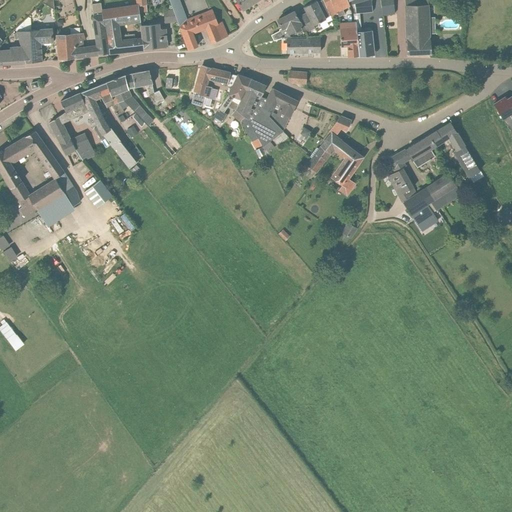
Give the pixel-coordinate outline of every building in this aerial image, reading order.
[(236,0),(243,10),(255,2),(253,0),(236,0)] [(308,16),(302,19),(308,30),(315,27),(314,24),(325,18),(316,0),(303,7),(308,16)] [(351,4),(349,0),(323,0),(331,18),(337,15),(339,17),(345,14),(343,9),(349,6),(349,5),(351,4)] [(382,0),(383,14),(396,13),(394,0),(382,0)] [(431,53),(431,52),(430,37),(428,5),(427,0),(404,0),(405,5),(406,39),(407,54),(431,53)] [(97,44),(98,54),(108,53),(105,25),(103,25),(101,9),(100,3),(92,4),(92,7),(93,11),(92,11),(97,44)] [(371,41),(370,31),(363,31),(362,14),(372,14),(372,3),(352,5),(350,6),(351,10),(353,14),(354,21),(357,21),(359,56),(372,56),(371,47),(374,46),(374,40),(371,41)] [(138,4),(136,4),(101,9),(103,25),(105,25),(107,25),(109,52),(134,50),(143,49),(142,37),(141,37),(134,38),(133,34),(121,36),(119,25),(140,22),(138,5),(138,4)] [(186,20),(181,6),(173,9),(173,10),(177,21),(180,28),(188,50),(197,48),(193,33),(206,28),(208,34),(212,42),(227,36),(221,22),(217,24),(211,10),(186,20)] [(274,40),(283,38),(290,38),(289,35),(303,28),(294,11),(277,20),(282,28),(279,30),(280,31),(271,35),(274,40)] [(41,61),(41,51),(40,46),(51,45),(51,42),(53,42),(51,29),(31,31),(30,18),(28,18),(16,29),(17,32),(17,33),(19,39),(21,47),(20,47),(26,62),(41,61)] [(348,57),(359,56),(357,21),(354,21),(352,22),(339,23),(341,46),(347,45),(348,57)] [(159,29),(158,23),(140,25),(141,37),(142,37),(143,49),(167,47),(165,28),(159,29)] [(59,60),(75,57),(88,56),(87,46),(83,47),(83,40),(85,40),(83,33),(55,35),(59,60)] [(308,53),(308,52),(320,52),(320,39),(286,39),(286,53),(308,53)] [(88,56),(93,55),(98,54),(97,44),(92,45),(87,46),(88,56)] [(26,62),(20,47),(10,48),(11,50),(4,50),(5,64),(26,62)] [(201,106),(204,96),(207,98),(210,87),(205,86),(207,79),(227,84),(230,72),(211,66),(210,68),(202,65),(193,91),(194,91),(191,103),(201,106)] [(149,95),(157,105),(164,100),(159,90),(154,93),(152,84),(149,71),(143,72),(143,71),(132,73),(135,87),(144,85),(149,95)] [(288,82),(305,83),(306,83),(307,72),(289,71),(288,82)] [(125,75),(108,81),(116,105),(119,104),(119,103),(124,101),(140,118),(141,118),(148,125),(153,121),(146,113),(129,96),(127,89),(129,88),(132,87),(135,87),(132,73),(125,75)] [(234,110),(236,108),(250,79),(250,78),(250,79),(237,74),(237,76),(231,87),(228,95),(218,109),(213,116),(221,122),(226,113),(224,112),(228,106),(234,110)] [(231,87),(237,76),(230,74),(227,84),(226,85),(231,87)] [(241,120),(248,135),(252,141),(251,141),(255,148),(261,145),(262,147),(270,141),(283,131),(268,116),(270,113),(260,107),(265,99),(261,97),(266,85),(250,79),(236,108),(242,114),(237,118),(240,121),(241,120)] [(124,112),(119,104),(116,105),(108,81),(96,86),(101,97),(106,108),(112,106),(117,116),(124,112)] [(89,112),(99,108),(103,107),(94,87),(80,92),(78,93),(88,110),(89,112)] [(298,100),(291,97),(290,97),(272,88),(266,99),(265,99),(260,107),(270,113),(268,116),(283,131),(289,117),(290,117),(298,100)] [(60,101),(65,112),(68,119),(85,112),(88,110),(78,93),(60,101)] [(511,95),(507,99),(505,97),(493,104),(502,118),(509,114),(511,119),(511,95)] [(99,108),(89,112),(94,121),(97,126),(101,133),(110,128),(102,114),(99,108)] [(49,122),(57,138),(67,133),(62,122),(68,119),(65,112),(58,116),(49,122)] [(334,151),(341,141),(335,136),(340,128),(346,131),(350,120),(340,116),(329,131),(332,133),(308,165),(316,171),(329,152),(332,154),(335,151),(334,151)] [(481,169),(454,129),(450,122),(430,134),(437,145),(443,141),(446,147),(452,144),(456,151),(454,152),(469,177),(481,169)] [(101,133),(97,126),(94,128),(100,139),(104,137),(101,133)] [(133,126),(126,130),(131,137),(138,133),(133,126)] [(105,137),(105,138),(112,147),(120,141),(111,127),(110,128),(101,133),(104,137),(105,137)] [(35,131),(23,138),(32,151),(34,149),(35,150),(44,144),(35,131)] [(67,133),(57,138),(60,144),(61,144),(66,154),(76,150),(71,140),(70,141),(67,133)] [(90,144),(85,134),(71,140),(76,150),(80,157),(82,161),(95,156),(89,145),(90,144)] [(430,149),(437,145),(430,134),(398,154),(404,162),(411,158),(417,166),(434,156),(430,149)] [(10,164),(32,151),(23,138),(2,150),(10,164)] [(136,162),(120,141),(112,147),(129,168),(136,162)] [(354,183),(348,178),(362,157),(341,141),(334,151),(335,151),(345,159),(332,177),(350,189),(354,183)] [(54,157),(44,144),(35,150),(45,164),(54,157)] [(264,154),(261,148),(256,150),(259,157),(264,154)] [(0,170),(5,178),(15,172),(10,164),(2,150),(0,151),(0,170)] [(404,162),(398,154),(388,159),(395,171),(388,175),(403,201),(417,194),(403,170),(407,167),(404,162)] [(45,164),(55,178),(64,172),(54,157),(45,164)] [(136,165),(130,170),(135,175),(140,170),(136,165)] [(23,216),(36,209),(28,197),(29,196),(15,172),(5,178),(21,207),(19,208),(23,216)] [(82,199),(64,172),(55,178),(56,179),(29,196),(28,197),(36,209),(37,208),(46,223),(82,199)] [(424,189),(431,201),(455,186),(448,174),(424,189)] [(99,180),(83,192),(96,208),(112,196),(99,180)] [(402,202),(411,215),(427,204),(431,201),(424,189),(417,194),(403,201),(404,201),(402,202)] [(427,204),(411,215),(421,231),(438,220),(427,204)] [(352,237),(358,229),(351,223),(344,232),(347,234),(344,238),(348,241),(351,237),(352,237)] [(283,229),(278,234),(285,241),(290,236),(283,229)] [(10,246),(3,236),(0,237),(0,249),(1,251),(10,246)] [(11,259),(19,254),(11,245),(4,250),(11,259)] [(6,322),(0,326),(0,329),(9,340),(16,335),(6,322)]
